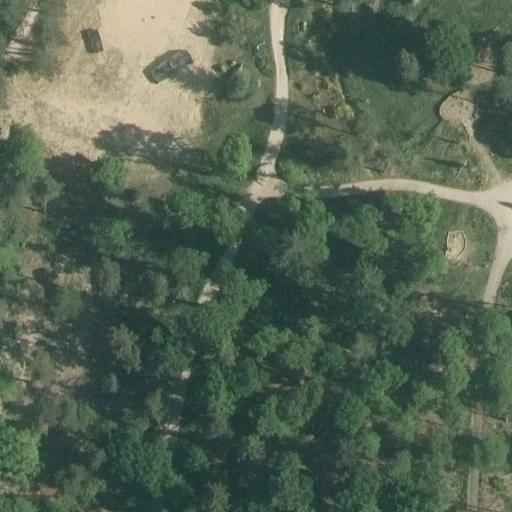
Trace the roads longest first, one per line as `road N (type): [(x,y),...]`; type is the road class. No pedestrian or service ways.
road 1 (track): [(159,511),(198,326),(267,160),(279,101),(277,0)]
road 2 (track): [(511,210),(409,189),(257,188)]
road 3 (track): [(511,393),(490,355),(485,323),(511,208)]
